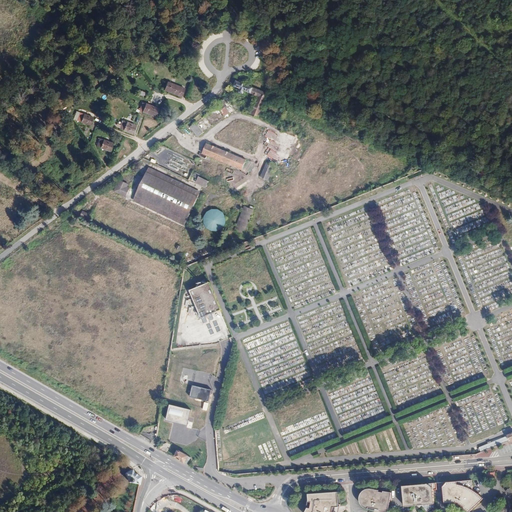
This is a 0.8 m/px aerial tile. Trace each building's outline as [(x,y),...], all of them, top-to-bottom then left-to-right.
[(251,94),(258,97),(251,115),(258,118),(268,94),(236,81),(234,86),(241,89),(239,92),(243,94),(245,90),(251,93),(251,94)] [(184,89),(167,82),(164,90),(181,97),(184,89)] [(217,106),(225,116),(233,109),(225,99),(217,106)] [(141,107),(144,108),(143,112),(155,117),(158,109),(142,103),(141,107)] [(93,118),(80,113),(77,121),(90,125),(93,118)] [(136,126),(123,121),(121,129),(134,133),(136,126)] [(196,123),(190,127),(198,137),(204,132),(196,123)] [(276,161),(278,154),(275,152),(278,145),(273,143),(277,135),(268,131),(265,138),(270,140),(263,155),(276,161)] [(113,143),(100,139),(97,146),(110,151),(113,143)] [(207,144),(203,154),(242,170),(246,160),(207,144)] [(273,167),(266,164),(261,178),(268,180),(273,167)] [(199,194),(149,169),(134,199),(185,224),(199,194)] [(209,182),(200,177),(197,182),(207,187),(209,182)] [(127,183),(120,180),(114,191),(126,196),(129,190),(125,188),(127,183)] [(95,199),(93,196),(80,206),(83,209),(95,199)] [(254,211),(243,206),(234,230),(244,234),(254,211)] [(205,216),(204,220),(204,223),(205,226),(207,229),(210,231),(214,232),(217,231),(220,230),(223,228),(225,225),(226,222),(226,218),(224,215),(222,212),(219,210),(216,210),(212,210),(209,211),(206,213),(205,216)] [(86,211),(83,213),(88,219),(91,217),(86,211)] [(215,255),(213,251),(184,262),(186,266),(215,255)] [(197,316),(220,308),(210,280),(204,282),(196,285),(187,288),(197,316)] [(212,390),(193,385),(190,397),(209,401),(212,390)] [(367,394),(368,400),(377,399),(375,385),(368,386),(369,389),(368,389),(369,394),(367,394)] [(190,410),(170,405),(166,419),(186,425),(190,410)] [(511,433),(507,435),(508,436),(479,447),(481,453),(506,443),(511,440),(511,433)] [(176,458),(184,462),(185,462),(188,456),(178,451),(176,458)] [(132,471),(125,474),(128,479),(129,482),(130,483),(132,483),(139,485),(140,482),(141,477),(140,477),(139,477),(138,477),(137,476),(136,476),(135,475),(134,474),(133,473),(132,471)] [(443,483),(443,488),(444,503),(456,503),(457,502),(464,507),(463,508),(468,511),(483,499),(481,496),(478,494),(476,492),(474,491),(473,481),(443,483)] [(432,484),(403,486),(404,506),(422,505),(427,511),(435,507),(433,490),(432,484)] [(358,497),(358,501),(359,504),(361,506),(365,508),(367,509),(370,509),(371,508),(380,510),(380,511),(384,511),(389,511),(393,493),(368,488),(366,489),(362,490),(360,492),(358,494),(358,497)] [(305,501),(309,502),(308,508),(304,508),(302,511),(331,511),(333,508),(339,507),(339,504),(338,504),(336,491),(305,494),(305,498),(305,501)]
